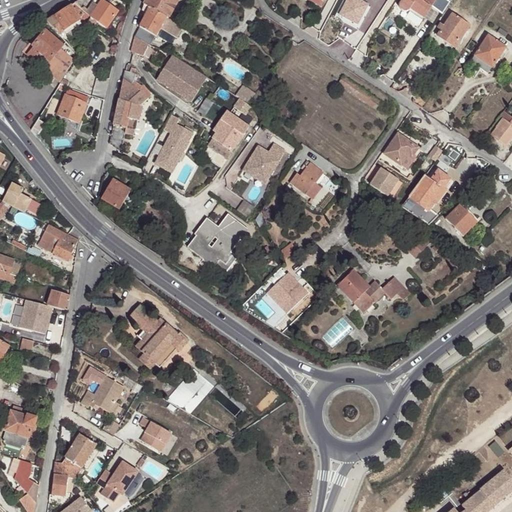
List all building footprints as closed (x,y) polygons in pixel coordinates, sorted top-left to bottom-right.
[(94,0),(79,0),(75,4),(83,11),(90,17),(90,18),(91,19),(88,23),(94,27),(97,23),(107,30),(118,13),(108,6),(102,2),(101,1),(99,0),(95,0),(94,0)] [(146,0),(144,6),(150,8),(167,17),(169,18),(178,1),(177,0),(146,0)] [(424,19),(435,0),(403,0),(401,4),(400,5),(399,5),(399,6),(400,8),(400,9),(401,10),(402,11),(403,11),(404,12),(405,12),(406,12),(407,12),(408,12),(408,11),(409,11),(410,10),(410,9),(424,19)] [(75,4),(47,22),(59,35),(65,31),(79,21),(81,20),(87,24),(88,23),(91,19),(90,18),(90,17),(83,11),(75,4)] [(152,42),(160,29),(167,17),(150,8),(147,14),(139,28),(145,32),(143,35),(152,42)] [(454,48),(469,27),(452,15),(444,28),(440,25),(438,28),(442,30),(438,36),(454,48)] [(169,18),(167,17),(160,29),(177,38),(183,28),(169,18)] [(65,31),(67,34),(81,24),(79,21),(65,31)] [(114,37),(113,40),(119,42),(123,27),(120,26),(119,27),(117,32),(115,32),(114,37)] [(145,32),(139,28),(134,36),(148,45),(149,46),(152,42),(143,35),(145,32)] [(497,33),(505,38),(508,33),(500,28),(497,33)] [(60,50),(63,46),(46,32),(26,55),(36,63),(42,67),(61,82),(74,61),(60,50)] [(143,57),(148,45),(134,36),(130,52),(143,57)] [(488,36),(475,56),(492,68),(505,48),(488,36)] [(191,103),(207,78),(172,56),(156,81),(191,103)] [(470,63),(488,74),(492,68),(475,56),(470,63)] [(125,71),(123,80),(119,101),(113,125),(126,128),(128,119),(137,121),(138,121),(140,116),(142,109),(142,108),(140,107),(147,100),(146,98),(140,92),(132,86),(134,81),(136,75),(125,71)] [(343,76),(339,83),(378,111),(383,103),(343,76)] [(63,79),(60,85),(67,87),(69,82),(63,79)] [(132,86),(140,92),(142,88),(134,81),(132,86)] [(255,94),(243,85),(236,96),(248,104),(255,94)] [(140,92),(146,98),(149,96),(142,88),(140,92)] [(215,95),(228,99),(231,92),(218,88),(215,95)] [(68,90),(58,115),(79,123),(89,98),(68,90)] [(239,99),(234,108),(245,115),(251,106),(239,99)] [(503,119),(490,136),(506,148),(511,139),(511,117),(504,111),(499,117),(503,119)] [(216,134),(212,139),(231,152),(248,127),(226,112),(213,132),(216,134)] [(179,120),(171,116),(164,130),(171,134),(160,157),(176,166),(193,134),(177,125),(179,120)] [(126,128),(127,129),(135,131),(137,121),(128,119),(126,128)] [(113,125),(110,144),(118,151),(121,151),(127,129),(126,128),(113,125)] [(398,134),(384,154),(401,166),(409,154),(412,157),(416,151),(418,149),(398,134)] [(207,146),(227,159),(231,152),(212,139),(207,146)] [(268,153),(258,147),(243,171),(265,185),(280,160),(285,152),(273,144),(268,153)] [(436,147),(428,157),(435,162),(442,152),(436,147)] [(409,154),(401,166),(407,170),(419,153),(416,151),(412,157),(409,154)] [(176,166),(160,157),(156,165),(173,173),(176,166)] [(316,184),(324,173),(310,163),(300,176),(297,174),(289,184),(305,195),(314,183),(316,184)] [(380,169),(368,186),(387,198),(398,182),(380,169)] [(425,176),(401,207),(428,226),(438,216),(430,210),(435,204),(436,204),(446,191),(443,189),(450,180),(438,171),(431,180),(425,176)] [(119,210),(131,191),(113,180),(101,199),(119,210)] [(443,189),(446,191),(453,182),(450,180),(443,189)] [(25,214),(32,200),(21,194),(23,189),(12,184),(2,202),(25,214)] [(243,200),(236,211),(247,218),(254,208),(243,200)] [(463,237),(478,223),(460,205),(445,220),(463,237)] [(226,265),(233,255),(234,254),(231,252),(240,240),(236,237),(244,227),(228,215),(218,228),(207,219),(195,235),(196,236),(187,248),(214,268),(215,267),(220,261),(226,265)] [(38,245),(52,254),(68,261),(78,240),(72,237),(49,225),(38,245)] [(236,237),(240,240),(248,230),(244,227),(236,237)] [(415,258),(431,242),(423,235),(407,251),(415,258)] [(13,241),(11,245),(27,253),(29,249),(13,241)] [(272,254),(268,247),(256,254),(260,261),(269,256),(272,254)] [(272,254),(269,256),(274,265),(277,263),(272,254)] [(215,267),(225,274),(238,258),(233,255),(226,265),(220,261),(215,267)] [(0,256),(0,278),(14,284),(17,278),(9,275),(13,261),(0,256)] [(385,293),(392,300),(397,295),(387,284),(382,289),(375,281),(369,287),(354,270),(337,286),(364,313),(385,293)] [(306,297),(301,292),(297,288),(299,285),(288,274),(279,284),(284,289),(277,296),(291,311),(306,297)] [(397,295),(403,301),(411,294),(395,277),(387,284),(397,295)] [(52,291),(47,306),(65,311),(65,310),(67,311),(70,296),(52,291)] [(53,308),(27,300),(20,328),(46,335),(53,308)] [(173,344),(177,348),(180,351),(189,341),(186,338),(184,340),(160,319),(158,322),(140,306),(129,318),(143,331),(146,334),(141,340),(136,347),(144,354),(139,359),(150,369),(155,364),(173,344)] [(138,337),(141,340),(146,334),(143,331),(138,337)] [(351,334),(360,345),(364,340),(355,331),(351,334)] [(23,339),(20,350),(31,354),(34,342),(23,339)] [(0,360),(8,346),(0,341),(0,360)] [(155,364),(159,368),(177,348),(173,344),(155,364)] [(88,391),(81,404),(88,408),(89,406),(99,412),(101,408),(113,416),(119,404),(116,402),(124,387),(90,367),(82,380),(90,384),(92,380),(101,385),(95,395),(88,391)] [(194,370),(168,401),(181,409),(197,392),(188,385),(198,374),(194,370)] [(197,392),(181,409),(192,415),(214,388),(198,374),(188,385),(197,392)] [(129,379),(125,385),(134,390),(137,384),(129,379)] [(137,384),(134,390),(139,393),(142,386),(137,383),(137,384)] [(13,406),(12,411),(25,415),(26,410),(13,406)] [(9,418),(2,440),(4,442),(4,443),(5,444),(21,450),(22,446),(26,447),(32,428),(34,429),(37,418),(27,415),(27,416),(25,415),(12,411),(11,411),(11,413),(8,412),(6,417),(9,418)] [(103,430),(114,436),(120,425),(109,419),(103,430)] [(62,463),(55,463),(53,474),(54,474),(51,495),(66,497),(66,492),(68,478),(73,478),(74,479),(78,474),(97,445),(80,435),(75,443),(71,442),(66,450),(69,452),(62,463)] [(105,470),(97,483),(105,488),(101,494),(113,503),(119,493),(122,495),(138,473),(123,462),(113,476),(105,470)] [(487,511),(511,492),(511,480),(504,471),(480,490),(480,491),(462,506),(465,511),(463,511),(456,511),(454,509),(450,511),(487,511)] [(25,478),(21,486),(28,494),(36,504),(39,486),(25,478)] [(17,498),(19,500),(27,495),(24,491),(17,498)] [(33,511),(36,504),(28,494),(27,495),(19,500),(27,511),(33,511)] [(63,511),(92,511),(81,498),(63,511)]
